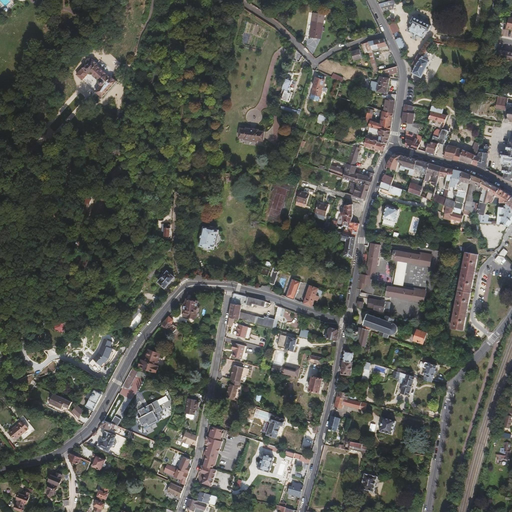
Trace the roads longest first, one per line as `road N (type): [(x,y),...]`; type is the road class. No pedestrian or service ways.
road 1 (unclassified): [(183,288),(175,245),(189,0)]
road 2 (secondary): [(0,471),(51,456),(89,429),(137,344),(183,288)]
road 3 (residential): [(181,511),(231,286)]
road 4 (secondary): [(427,511),(452,387),(511,314)]
road 5 (secondary): [(347,323),(302,511)]
road 6 (secondary): [(390,148),(368,203),(347,323)]
road 7 (residential): [(390,148),(403,69),(373,0)]
road 8 (secondary): [(511,191),(466,168),(390,148)]
road 9 (secondary): [(231,286),(347,323)]
